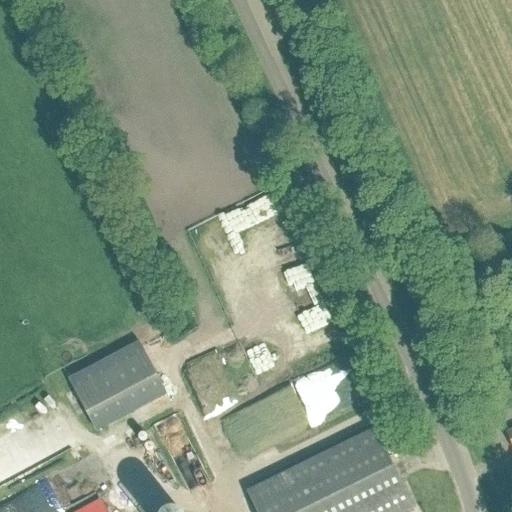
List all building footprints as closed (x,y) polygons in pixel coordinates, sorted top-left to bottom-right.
[(267,365),(355,332),(348,315),(262,347),(260,343),(238,351),(241,359),(217,369),(225,389),(269,372),(267,365)] [(139,343),(69,380),(95,430),(166,392),(139,343)] [(366,356),(229,411),(243,447),(380,391),(366,356)] [(179,420),(202,484),(221,477),(199,413),(179,420)] [(256,511),(407,511),(414,509),(375,430),(247,493),(256,511)] [(222,511),(246,490),(229,472),(186,511),(222,511)] [(457,501),(441,511),(463,511),(465,511),(457,501)] [(105,511),(100,502),(80,511),(105,511)]
